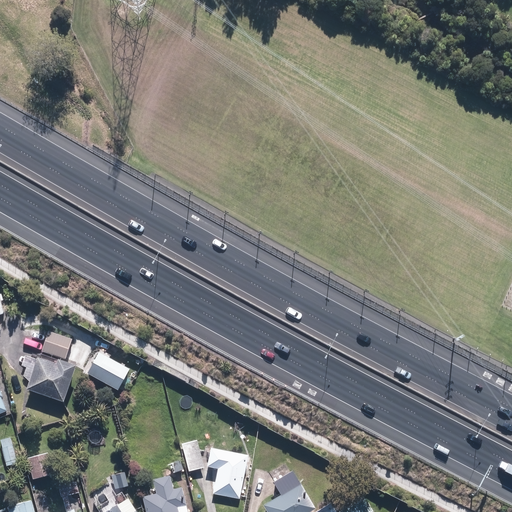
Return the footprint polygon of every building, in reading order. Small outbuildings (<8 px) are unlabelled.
[(0,314),(9,312),(3,293),(0,293),(0,314)] [(69,340),(47,333),(41,352),(62,359),(69,340)] [(28,378),(23,391),(60,404),(71,368),(54,361),(52,367),(25,357),(22,366),(25,367),(22,376),(28,378)] [(10,439),(0,440),(0,448),(4,467),(16,465),(10,439)] [(193,442),(180,446),(188,472),(197,469),(201,468),(193,442)] [(244,457),(208,450),(204,467),(216,470),(211,495),(236,499),(244,457)] [(45,455),(26,460),(32,479),(50,474),(45,455)] [(122,474),(110,477),(114,489),(125,486),(122,474)] [(141,498),(144,511),(175,511),(175,508),(182,506),(178,489),(170,491),(166,478),(150,482),(153,495),(141,498)] [(55,486),(64,511),(82,511),(71,481),(55,486)] [(261,506),(264,511),(308,511),(312,510),(297,485),(261,506)] [(364,511),(358,501),(339,511),(364,511)] [(30,511),(28,502),(6,508),(7,511),(30,511)]
